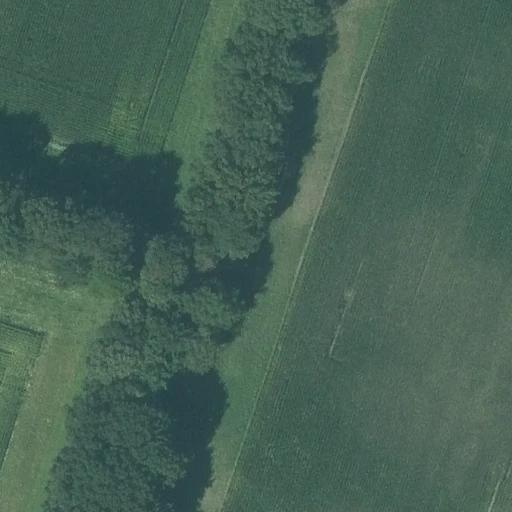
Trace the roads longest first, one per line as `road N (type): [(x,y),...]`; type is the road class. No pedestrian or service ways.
road 1 (track): [(195,246),(108,511)]
road 2 (track): [(277,0),(195,246)]
